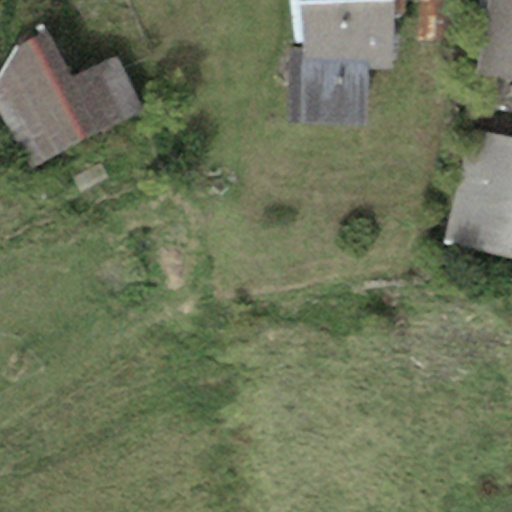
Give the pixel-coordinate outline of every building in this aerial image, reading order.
[(394,0),(328,0),(298,2),(300,55),(365,57),(393,58),(394,0)] [(466,0),(418,0),(418,42),(465,45),(466,0)] [(511,0),(485,0),(471,69),(511,76),(511,0)] [(71,74),(47,30),(17,44),(0,72),(0,117),(28,166),(141,115),(115,57),(71,74)] [(364,124),(365,57),(300,55),(288,55),(287,122),(364,124)] [(511,140),(466,131),(444,244),(511,257),(511,140)]
